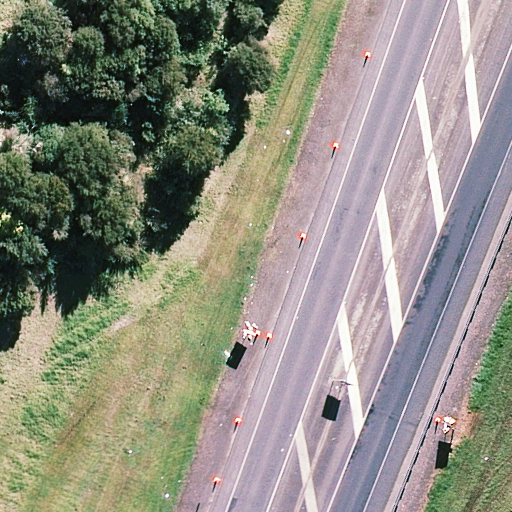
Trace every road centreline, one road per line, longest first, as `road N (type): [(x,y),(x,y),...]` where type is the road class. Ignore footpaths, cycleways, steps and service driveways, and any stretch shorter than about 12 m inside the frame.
road 1 (trunk): [(280,461),(441,0)]
road 2 (trunk): [(511,265),(440,438)]
